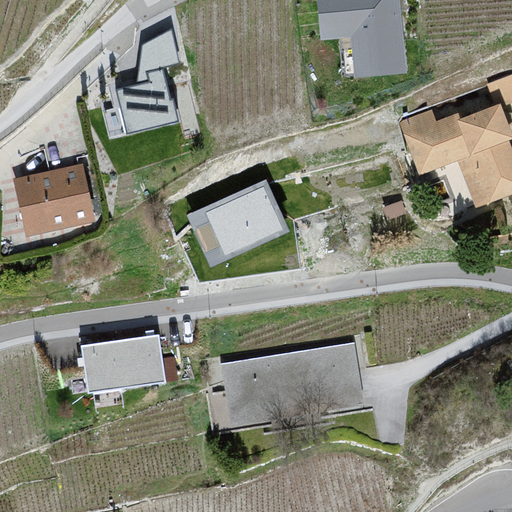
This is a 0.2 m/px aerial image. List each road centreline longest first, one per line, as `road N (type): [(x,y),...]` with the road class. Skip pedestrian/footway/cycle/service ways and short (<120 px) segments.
road 1 (residential): [(511,278),(444,270),(390,275),(0,334)]
road 2 (unclassified): [(26,106),(154,0)]
road 3 (track): [(26,106),(33,81),(101,0)]
